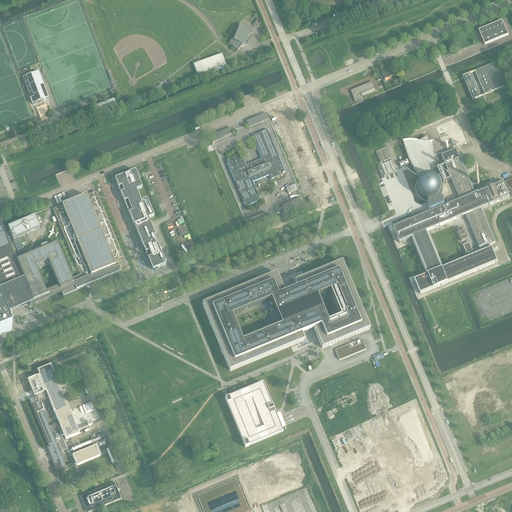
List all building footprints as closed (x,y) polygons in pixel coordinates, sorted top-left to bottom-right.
[(258,19),(253,25),(257,28),(262,22),(258,19)] [(501,21),(502,21),(480,30),(479,31),(485,45),(508,35),(502,21),(501,21)] [(236,34),(229,44),(238,50),(242,45),(245,46),(248,37),(251,33),(250,32),(250,31),(247,30),(242,26),(241,28),(239,27),(236,34)] [(222,54),(193,65),(198,78),(227,68),(222,54)] [(494,64),(463,77),(473,100),(503,87),(494,64)] [(383,76),(385,80),(398,74),(394,66),(384,70),(384,68),(380,69),(383,76)] [(38,72),(22,78),(32,104),(48,98),(38,72)] [(360,101),(358,95),(374,88),(372,82),(351,91),(356,103),(360,101)] [(117,109),(113,99),(90,107),(94,118),(117,109)] [(279,110),(188,148),(222,232),(262,216),(263,218),(278,212),(277,210),(287,206),(288,208),(315,197),(279,110)] [(430,143),(427,137),(418,142),(416,142),(415,142),(414,141),(413,141),(412,141),(411,141),(409,141),(407,141),(405,142),(404,142),(403,142),(409,161),(419,176),(420,175),(421,175),(422,174),(423,174),(424,173),(425,173),(426,173),(427,173),(428,173),(429,172),(430,172),(431,173),(432,173),(433,173),(434,173),(435,169),(436,171),(440,169),(437,161),(435,161),(433,143),(432,143),(431,143),(430,143)] [(498,154),(503,152),(498,142),(493,144),(498,154)] [(493,144),(483,148),(486,153),(495,149),(493,144)] [(428,213),(428,214),(424,215),(422,212),(420,213),(418,213),(420,217),(393,228),(400,243),(413,238),(414,239),(413,239),(428,274),(415,280),(420,294),(498,262),(492,248),(491,248),(490,245),(495,243),(481,209),(510,198),(508,193),(503,182),(502,179),(501,180),(495,182),(496,185),(475,194),(456,149),(441,155),(453,184),(452,184),(454,187),(460,200),(443,207),(443,206),(444,205),(444,200),(440,197),(441,196),(442,194),(443,192),(443,191),(443,190),(443,189),(444,188),(444,187),(443,186),(443,185),(443,184),(443,183),(442,182),(442,181),(441,180),(441,179),(440,178),(439,177),(438,176),(437,176),(436,175),(435,175),(435,174),(434,174),(433,174),(431,173),(430,173),(429,173),(427,173),(426,174),(425,174),(424,174),(424,175),(423,175),(421,176),(420,177),(419,178),(418,179),(417,180),(416,182),(416,183),(416,184),(415,184),(415,185),(415,186),(415,188),(415,189),(415,190),(416,191),(416,192),(416,193),(416,194),(417,195),(418,196),(418,197),(419,198),(420,198),(421,199),(422,200),(423,200),(424,201),(425,201),(426,201),(427,202),(428,202),(429,209),(432,211),(433,210),(433,212),(431,212),(428,213)] [(438,170),(441,177),(443,184),(445,183),(447,183),(451,181),(451,180),(449,174),(448,174),(446,167),(445,167),(441,169),(438,170)] [(136,191),(142,188),(135,171),(122,176),(120,177),(115,179),(118,187),(120,193),(124,202),(129,213),(135,228),(136,231),(138,236),(153,270),(166,265),(154,236),(155,236),(154,233),(154,232),(155,232),(155,231),(154,231),(154,230),(153,230),(148,219),(154,216),(147,199),(141,201),(136,191)] [(62,293),(63,297),(77,291),(93,284),(117,274),(128,270),(96,192),(85,196),(77,199),(60,206),(57,207),(53,209),(53,210),(80,275),(72,279),(57,243),(40,250),(34,253),(31,254),(29,255),(26,256),(22,258),(21,258),(17,260),(18,263),(19,266),(24,278),(25,279),(25,281),(26,281),(26,282),(28,287),(29,291),(32,297),(34,300),(34,302),(35,303),(35,304),(39,302),(44,300),(48,298),(61,292),(62,293)] [(10,232),(6,233),(6,235),(7,236),(8,238),(11,236),(13,240),(18,238),(20,237),(27,234),(30,233),(33,232),(36,230),(39,229),(40,229),(38,223),(37,222),(35,217),(32,218),(31,218),(30,219),(28,219),(27,220),(22,222),(21,223),(19,223),(16,224),(13,226),(8,228),(10,232)] [(0,337),(12,333),(3,312),(6,311),(8,316),(12,315),(10,310),(15,307),(15,308),(26,303),(28,302),(30,306),(32,305),(35,304),(35,303),(34,302),(34,300),(32,297),(29,291),(28,287),(26,282),(26,281),(25,281),(25,279),(24,278),(19,266),(18,263),(17,260),(16,259),(15,256),(15,255),(14,254),(14,253),(12,250),(11,248),(11,246),(9,243),(8,238),(7,236),(6,235),(6,233),(5,231),(4,229),(2,226),(1,222),(0,219),(0,337)] [(19,239),(14,241),(17,249),(19,253),(24,251),(23,247),(22,245),(22,244),(19,239)] [(276,273),(267,277),(202,304),(230,371),(297,344),(304,341),(304,340),(302,336),(301,334),(314,329),(314,330),(314,331),(322,349),(336,343),(356,335),(369,329),(342,262),(341,262),(328,268),(327,267),(326,268),(294,281),(294,282),(296,287),(297,288),(285,293),(284,292),(276,273)] [(340,361),(365,350),(366,350),(366,349),(362,341),(362,340),(361,340),(336,350),(335,351),(335,352),(339,360),(339,361),(340,361)] [(51,365),(37,371),(39,376),(45,389),(40,391),(43,398),(48,397),(49,399),(59,423),(60,425),(65,440),(66,440),(79,434),(78,431),(91,425),(90,422),(77,428),(70,410),(67,404),(59,384),(57,381),(57,380),(56,377),(54,372),(53,371),(53,370),(51,365)] [(36,377),(27,381),(32,391),(34,396),(34,397),(36,396),(36,397),(28,400),(29,400),(30,402),(30,403),(48,446),(48,447),(50,450),(50,451),(51,453),(49,454),(52,460),(56,471),(58,474),(63,472),(66,471),(67,470),(67,469),(76,465),(75,463),(66,467),(50,429),(60,425),(59,423),(49,427),(39,402),(49,399),(48,397),(43,398),(40,391),(45,389),(39,376),(36,377)] [(262,383),(229,397),(228,397),(226,398),(224,399),(227,404),(243,442),(245,448),(249,446),(283,432),(279,423),(271,404),(262,383)] [(84,451),(72,456),(75,463),(76,465),(77,466),(80,465),(90,461),(99,457),(100,456),(99,453),(99,452),(97,449),(97,448),(96,446),(92,447),(89,449),(85,451),(84,451)] [(90,468),(79,472),(82,480),(93,475),(90,468)] [(237,480),(197,496),(203,511),(249,511),(250,511),(237,480)] [(114,483),(81,497),(87,511),(89,511),(121,499),(114,483)] [(193,511),(188,499),(157,511),(193,511)]
